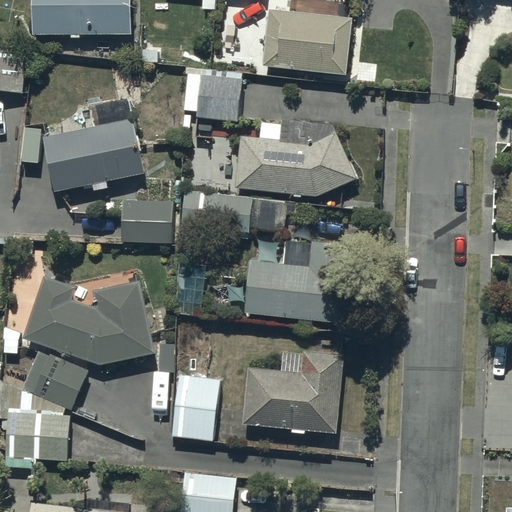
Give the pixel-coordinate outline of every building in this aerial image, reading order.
[(133,0),(38,0),(38,33),(134,33),(133,0)] [(355,16),(271,8),(265,66),(350,73),(355,16)] [(0,47),(0,87),(26,90),(30,50),(0,47)] [(246,71),(186,66),(183,109),(200,110),(200,117),(242,121),(246,71)] [(56,191),(95,184),(96,190),(111,187),(110,181),(149,173),(135,96),(98,103),(102,125),(46,135),(56,191)] [(310,143),(247,137),(242,187),(321,194),(359,176),(339,132),(319,142),(310,143)] [(290,200),(186,191),(183,228),(253,234),(253,227),(287,230),(290,200)] [(176,200),(123,199),(122,242),(174,244),(176,200)] [(254,238),(247,310),(343,320),(351,246),(316,243),(313,266),(282,263),(285,242),(254,238)] [(26,336),(102,363),(158,352),(143,279),(98,288),(101,306),(74,296),(78,285),(48,274),(26,336)] [(249,368),(244,423),(340,432),(348,353),(305,349),(303,373),(249,368)] [(91,370),(43,350),(27,390),(75,409),(91,370)] [(181,372),(173,435),(217,440),(224,377),(181,372)] [(71,459),(73,414),(10,412),(8,457),(71,459)] [(236,511),(239,475),(186,471),(182,511),(236,511)] [(91,498),(90,507),(33,502),(31,511),(139,511),(131,511),(132,502),(91,498)]
